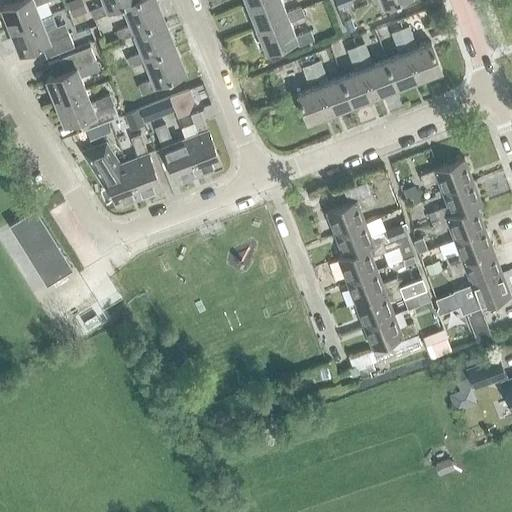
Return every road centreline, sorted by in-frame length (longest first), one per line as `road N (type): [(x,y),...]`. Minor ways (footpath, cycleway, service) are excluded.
road 1 (residential): [(269,177),(493,95)]
road 2 (residential): [(269,177),(343,367)]
road 3 (residential): [(259,181),(185,0)]
road 4 (residential): [(109,231),(84,214),(0,78)]
road 5 (residential): [(109,231),(136,230),(259,181)]
